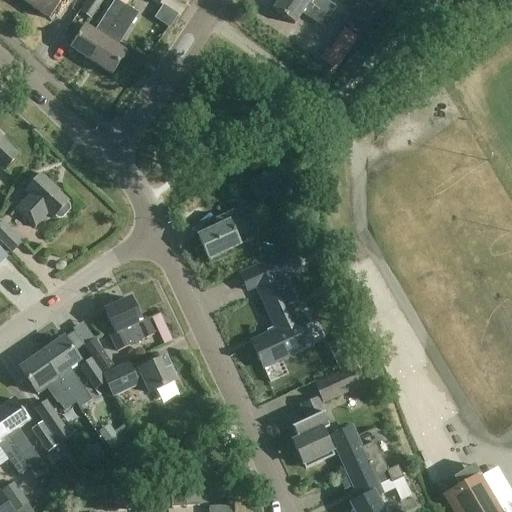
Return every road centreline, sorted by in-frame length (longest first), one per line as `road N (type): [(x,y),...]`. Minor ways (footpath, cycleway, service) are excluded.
road 1 (unclassified): [(288,511),(156,238)]
road 2 (residential): [(108,157),(213,0)]
road 3 (residential): [(0,338),(125,250),(156,238)]
road 4 (unclassified): [(108,157),(0,55)]
